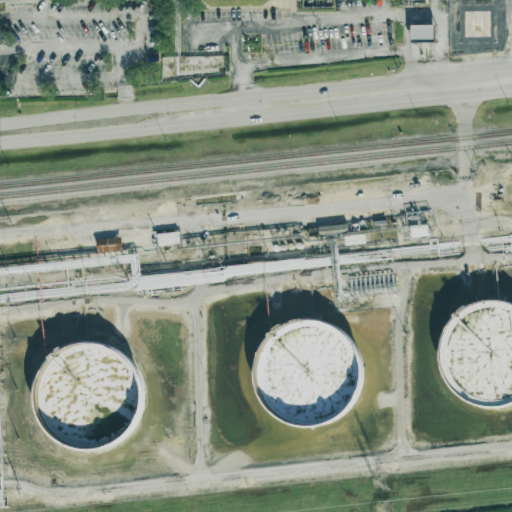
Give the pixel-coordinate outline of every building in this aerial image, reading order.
[(434,25),(412,25),(412,39),(434,39),(434,25)] [(158,233),(158,245),(179,244),(179,232),(158,233)] [(458,315),(469,307),(482,304),(495,303),(511,303),(511,405),(507,408),(489,409),(474,406),(460,397),(446,382),(445,372),(442,354),(444,337),(449,326),(458,315)] [(270,337),(282,329),(294,326),(308,324),(324,325),(337,332),(349,344),(357,358),(361,373),(360,391),(353,403),(345,414),(334,423),(319,430),(301,431),(286,427),(273,419),(259,404),(257,394),(254,376),(256,359),(262,347),(270,337)] [(54,359),(65,352),(78,348),(91,347),(107,347),(120,355),(133,367),(141,381),(144,396),(143,414),(137,426),(128,436),(117,446),(103,453),(85,454),(70,450),(56,441),(42,427),(41,416),(38,399),(40,381),(45,370),(54,359)]
